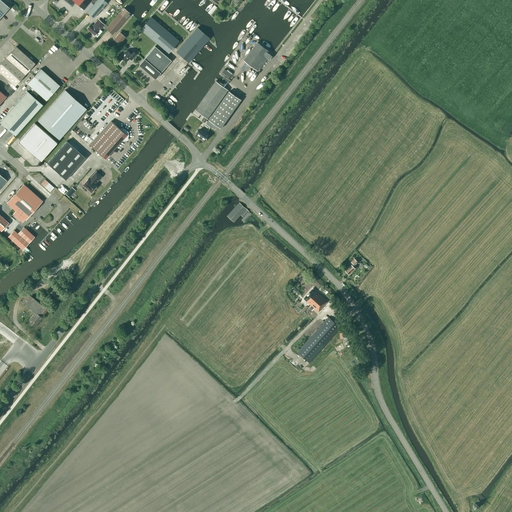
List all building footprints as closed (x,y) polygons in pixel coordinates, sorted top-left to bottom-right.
[(0,0),(0,9),(4,13),(10,6),(9,7),(0,0)] [(83,10),(91,0),(65,0),(66,1),(70,4),(73,4),(75,2),(83,10)] [(97,0),(87,12),(93,18),(108,0),(97,0)] [(322,12),(328,3),(326,2),(318,11),(321,13),(322,12)] [(123,8),(119,13),(106,29),(112,34),(130,13),(123,8)] [(179,41),(151,17),(140,29),(168,53),(179,41)] [(104,25),(98,20),(92,26),(90,24),(87,28),(95,35),(104,25)] [(188,62),(209,38),(197,27),(176,52),(188,62)] [(119,43),(125,37),(120,33),(114,39),(119,43)] [(257,42),(256,44),(244,60),(258,71),(267,59),(269,60),(273,55),(268,51),(269,51),(257,42)] [(6,58),(25,75),(35,64),(16,46),(6,58)] [(155,46),(138,66),(154,80),(171,60),(155,46)] [(132,59),(136,54),(133,51),(131,54),(127,50),(121,57),(126,62),(130,57),(132,59)] [(0,72),(15,86),(25,75),(6,58),(0,64),(0,72)] [(59,86),(40,69),(27,84),(46,100),(59,86)] [(231,74),(224,69),(221,74),(228,79),(231,74)] [(208,119),(228,90),(215,81),(195,110),(208,119)] [(13,92),(5,86),(1,90),(9,97),(13,92)] [(38,120),(59,139),(86,109),(65,90),(38,120)] [(241,100),(229,91),(209,120),(221,128),(241,100)] [(0,122),(15,135),(42,105),(27,92),(0,122)] [(120,129),(111,121),(89,145),(105,158),(120,141),(121,141),(122,141),(123,141),(124,141),(125,140),(126,140),(126,139),(127,139),(127,138),(128,137),(128,136),(128,135),(128,134),(128,133),(128,132),(127,132),(127,131),(126,130),(125,130),(125,129),(124,129),(123,129),(122,129),(121,129),(120,129)] [(35,123),(18,141),(40,161),(57,143),(35,123)] [(207,138),(209,135),(206,133),(208,131),(203,128),(202,130),(200,129),(196,135),(205,141),(206,139),(207,139),(207,138)] [(73,134),(69,137),(76,143),(79,140),(73,134)] [(65,180),(79,164),(85,157),(67,141),(47,163),(65,180)] [(89,179),(88,178),(83,185),(88,190),(88,191),(89,192),(90,193),(91,193),(92,193),(92,192),(93,192),(93,191),(93,190),(93,189),(97,185),(95,184),(101,176),(96,172),(89,179)] [(50,192),(54,188),(43,177),(39,182),(50,192)] [(25,220),(42,201),(23,184),(6,203),(16,211),(13,214),(22,222),(24,219),(25,220)] [(72,187),(66,194),(69,197),(75,190),(72,187)] [(246,209),(240,203),(229,215),(235,221),(246,209)] [(244,222),(252,214),(249,211),(241,220),(244,222)] [(0,230),(1,231),(9,223),(0,214),(0,230)] [(25,229),(20,235),(14,230),(8,237),(13,242),(22,250),(34,237),(25,229)] [(355,265),(358,262),(354,258),(351,261),(351,262),(349,264),(350,265),(345,270),(349,274),(355,268),(353,266),(354,265),(355,265)] [(316,288),(306,298),(307,298),(311,302),(312,303),(313,304),(323,294),(322,294),(321,293),(316,288)] [(49,307),(46,304),(44,306),(27,293),(21,301),(35,312),(28,321),(35,327),(42,317),(49,307)] [(323,294),(313,304),(314,305),(315,305),(318,307),(317,308),(321,312),(328,305),(328,304),(330,301),(324,295),(323,295),(322,295),(323,294)] [(307,312),(314,319),(320,313),(313,306),(307,312)] [(309,362),(340,328),(328,317),(297,352),(309,362)]
